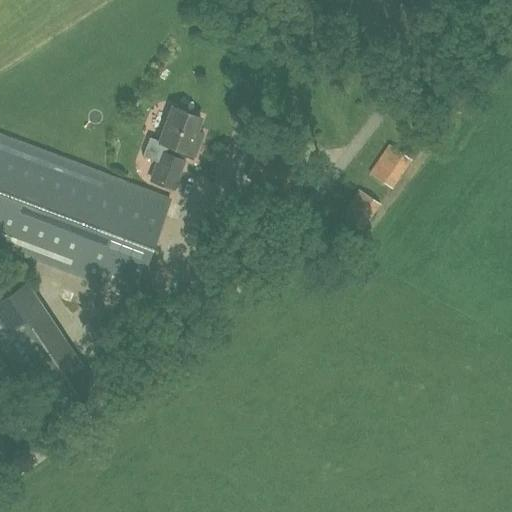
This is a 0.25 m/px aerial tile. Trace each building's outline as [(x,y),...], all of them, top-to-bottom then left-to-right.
[(142,155),(157,161),(150,179),(173,187),(184,155),(192,158),(198,142),(192,140),(200,116),(172,106),(160,140),(149,136),(142,155)] [(0,244),(133,295),(169,199),(0,134),(0,244)] [(390,187),(411,158),(389,144),(370,174),(390,187)] [(246,176),(295,195),(306,165),(257,146),(246,176)] [(380,202),(359,189),(334,225),(354,238),(380,202)] [(86,382),(38,311),(20,284),(0,297),(0,345),(43,410),(86,382)]
